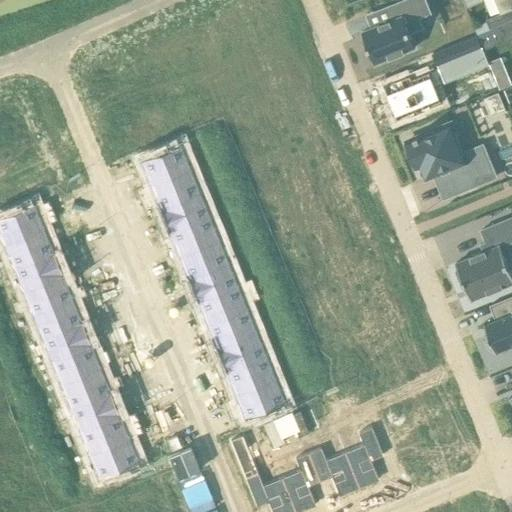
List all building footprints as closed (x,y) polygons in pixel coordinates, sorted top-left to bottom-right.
[(426,0),(401,0),(388,5),(394,19),(362,32),(375,63),(390,57),(390,58),(404,52),(404,51),(416,47),(410,32),(423,27),(419,17),(431,12),(426,0)] [(431,0),(436,12),(447,8),(453,25),(444,29),(449,42),(473,33),(461,0),(431,0)] [(511,0),(495,0),(501,14),(485,20),(486,22),(489,30),(511,20),(511,0)] [(511,20),(489,30),(478,34),(484,50),(505,41),(503,36),(507,35),(503,25),(511,21),(511,20)] [(486,22),(475,27),(478,34),(489,30),(486,22)] [(401,79),(384,86),(387,93),(398,119),(415,112),(416,113),(424,110),(423,109),(426,107),(442,101),(436,86),(476,70),(489,65),(477,35),(433,53),(439,68),(420,75),(412,79),(411,75),(401,79)] [(511,82),(508,73),(496,78),(500,90),(511,84),(511,82)] [(419,134),(415,136),(416,137),(407,141),(410,147),(407,150),(411,160),(415,161),(418,166),(421,165),(427,178),(435,174),(445,198),(496,176),(484,145),(464,153),(452,123),(420,136),(419,134)] [(180,143),(139,160),(149,184),(190,168),(180,143)] [(216,157),(212,146),(204,149),(209,160),(216,157)] [(221,168),(216,157),(209,160),(213,171),(221,168)] [(190,168),(149,184),(159,208),(199,191),(190,168)] [(199,191),(159,208),(168,231),(209,215),(199,191)] [(235,204),(231,193),(223,196),(228,207),(235,204)] [(34,203),(0,216),(0,237),(3,244),(43,227),(34,203)] [(240,215),(235,204),(228,207),(232,218),(240,215)] [(209,215),(168,231),(177,254),(218,238),(209,215)] [(460,282),(465,284),(471,300),(511,283),(511,272),(505,256),(510,254),(506,244),(511,241),(511,217),(482,230),(487,243),(482,245),(484,251),(456,263),(458,267),(456,272),(460,282)] [(43,227),(3,244),(12,267),(53,251),(43,227)] [(218,238),(177,254),(187,278),(228,261),(218,238)] [(254,251),(250,240),(242,242),(247,253),(254,251)] [(53,251),(12,267),(22,290),(62,274),(53,251)] [(259,262),(254,251),(247,253),(251,265),(259,262)] [(228,261),(187,278),(196,301),(237,285),(228,261)] [(62,274),(22,290),(31,314),(72,297),(62,274)] [(237,285),(196,301),(206,324),(247,308),(237,285)] [(273,297),(269,286),(261,289),(266,300),(273,297)] [(496,320),(488,323),(485,325),(489,335),(490,337),(487,338),(492,351),(495,350),(496,352),(511,345),(511,296),(490,305),(496,320)] [(72,297),(31,314),(41,337),(81,321),(72,297)] [(278,308),(273,297),(266,300),(270,311),(278,308)] [(247,308),(206,324),(215,348),(256,331),(247,308)] [(81,321),(41,337),(50,361),(91,344),(81,321)] [(256,331),(215,348),(225,371),(266,355),(256,331)] [(292,344),(288,333),(280,336),(285,347),(292,344)] [(17,347),(13,336),(5,338),(10,350),(17,347)] [(91,344),(50,361),(59,384),(100,367),(91,344)] [(297,355),(292,344),(285,347),(289,358),(297,355)] [(22,358),(17,347),(10,350),(14,361),(22,358)] [(266,355),(225,371),(234,395),(275,378),(266,355)] [(100,367),(59,384),(69,407),(110,391),(100,367)] [(306,378),(302,367),(294,370),(299,382),(306,378)] [(275,378),(234,395),(244,419),(285,402),(275,378)] [(36,393),(32,382),(24,385),(29,396),(36,393)] [(389,414),(374,420),(389,457),(401,453),(407,469),(425,462),(426,466),(441,460),(439,456),(445,454),(440,443),(442,442),(436,426),(434,427),(430,417),(426,418),(413,386),(383,399),(389,414)] [(110,391),(69,407),(78,431),(119,414),(110,391)] [(41,405),(36,393),(29,396),(33,408),(41,405)] [(119,414),(78,431),(88,454),(129,437),(119,414)] [(362,444),(344,451),(359,489),(379,480),(371,461),(382,457),(370,426),(357,432),(362,444)] [(55,440),(51,429),(43,432),(48,443),(55,440)] [(129,437),(88,454),(98,478),(139,462),(129,437)] [(60,451),(55,440),(48,443),(52,454),(60,451)] [(321,447),(307,452),(319,482),(331,478),(338,497),(359,489),(344,451),(326,459),(321,447)] [(299,470),(281,477),(294,511),(301,511),(316,506),(308,487),(319,482),(307,452),(294,458),(299,470)] [(69,475),(65,464),(57,466),(62,478),(69,475)] [(258,472),(244,478),(256,508),(268,503),(271,511),(294,511),(281,477),(263,484),(258,472)]
